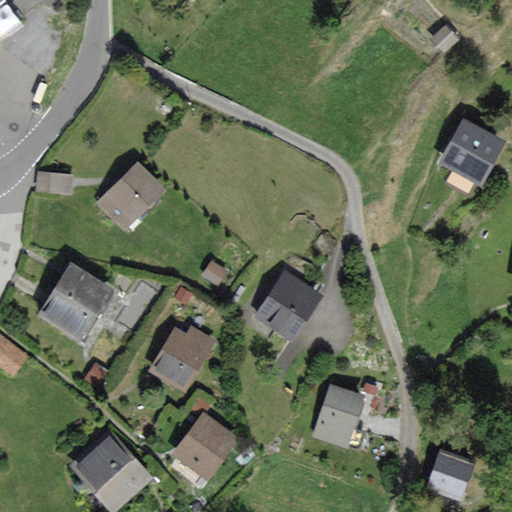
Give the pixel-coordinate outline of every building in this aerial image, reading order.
[(504,143),(463,123),(444,161),(461,169),(485,181),(504,143)] [(139,166),(101,203),(126,227),(163,190),(139,166)] [(72,176),(40,172),(38,188),(70,192),(72,176)] [(225,270),(211,262),(204,273),(217,282),(225,270)] [(110,289),(74,267),(44,313),(80,336),(110,289)] [(287,274),(259,315),(291,336),(319,295),(287,274)] [(191,293),(181,289),(178,296),(187,301),(191,293)] [(177,331),(154,368),(185,387),(214,341),(192,327),(186,337),(177,331)] [(24,356),(0,335),(0,361),(12,371),(24,356)] [(107,371),(97,364),(88,378),(98,385),(107,371)] [(362,397),(333,387),(317,434),(347,443),(362,397)] [(206,416),(177,454),(208,477),(236,439),(206,416)] [(111,441),(83,467),(103,488),(96,495),(111,510),(146,477),(111,441)] [(473,463),(442,451),(429,487),(460,499),(473,463)]
